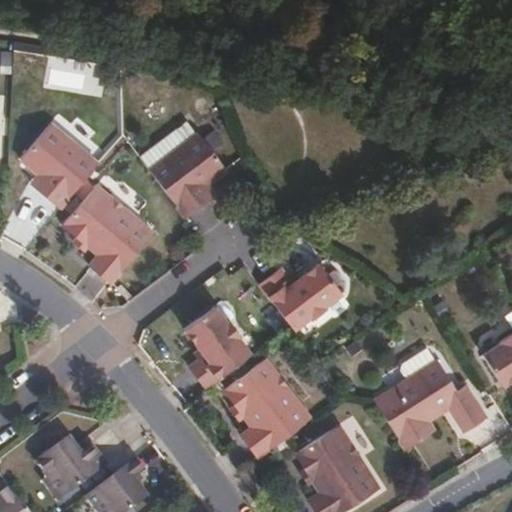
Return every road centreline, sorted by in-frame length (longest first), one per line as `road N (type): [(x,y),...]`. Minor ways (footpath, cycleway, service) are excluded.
road 1 (residential): [(232,511),(164,414),(97,340)]
road 2 (residential): [(241,231),(97,340)]
road 3 (residential): [(97,340),(0,263)]
road 4 (residential): [(0,413),(97,340)]
